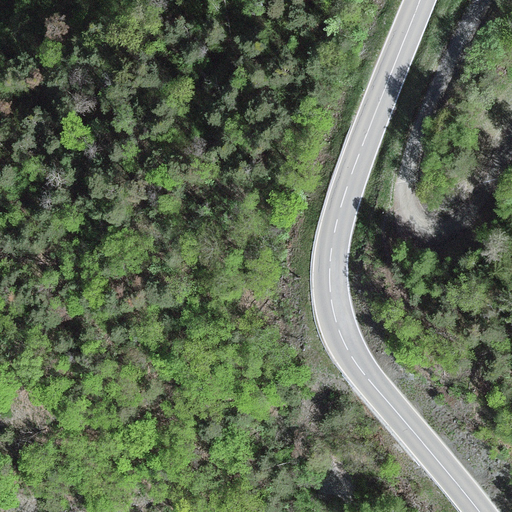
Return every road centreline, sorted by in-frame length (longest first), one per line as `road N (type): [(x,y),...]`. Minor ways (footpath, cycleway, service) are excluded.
road 1 (tertiary): [(479,511),(358,367),(331,302),(334,228),(346,186),(419,0)]
road 2 (track): [(483,0),(416,129),(404,187),(414,222)]
road 3 (track): [(414,222),(442,232),(465,218),(511,134)]
